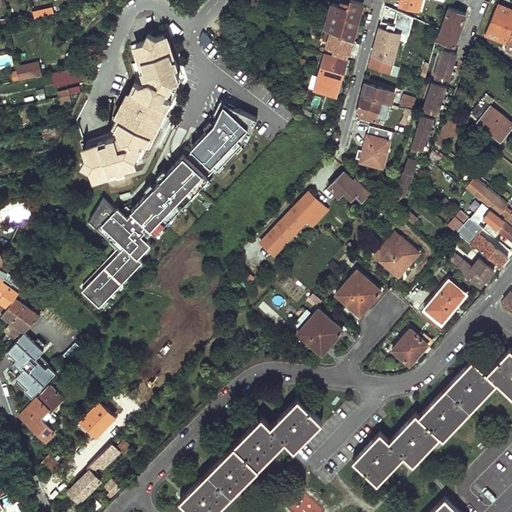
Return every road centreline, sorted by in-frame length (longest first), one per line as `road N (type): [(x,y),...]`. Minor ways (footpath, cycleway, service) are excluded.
road 1 (residential): [(126,497),(252,371),(287,367),(398,385),(436,363),(482,307)]
road 2 (residential): [(192,26),(143,2),(130,11),(94,97)]
road 3 (residential): [(341,137),(378,0)]
road 4 (residential): [(46,511),(0,390)]
road 5 (unknown): [(178,156),(177,169),(110,255)]
